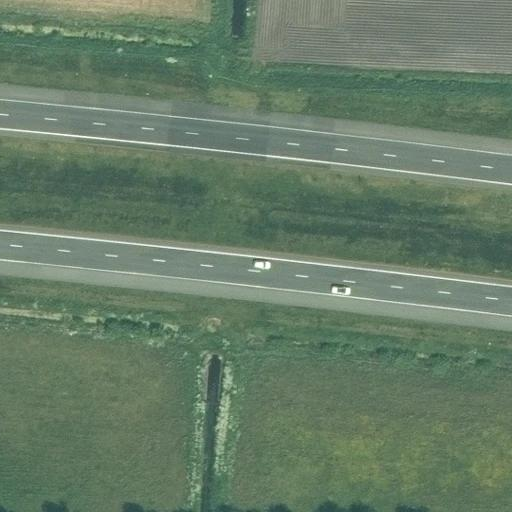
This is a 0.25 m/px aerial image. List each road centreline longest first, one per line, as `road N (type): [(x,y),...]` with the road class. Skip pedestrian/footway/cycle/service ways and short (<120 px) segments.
road 1 (motorway): [(511,169),(0,114)]
road 2 (motorway): [(0,246),(511,301)]
